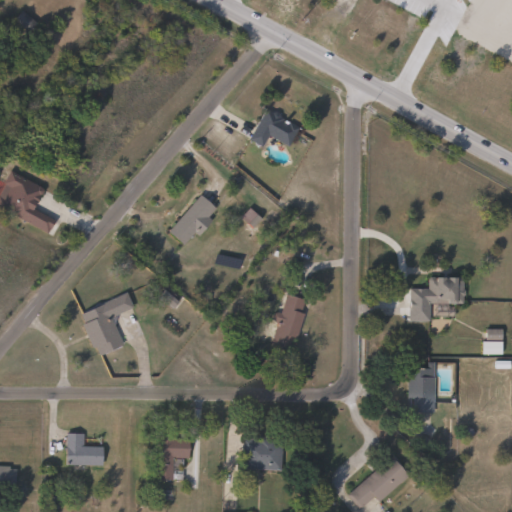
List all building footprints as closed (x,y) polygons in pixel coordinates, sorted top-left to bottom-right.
[(34,24),(24,35),(9,21),(19,11),(34,24)] [(264,109),(270,112),(274,112),(277,114),(278,117),(297,128),(286,147),(267,136),(260,148),(246,140),(264,109)] [(6,171),(40,189),(33,203),(32,203),(29,209),(52,221),(45,234),(0,210),(0,181),(1,182),(6,171)] [(210,219),(196,235),(192,232),(181,245),(165,231),(198,193),(214,207),(206,216),(210,219)] [(461,277),(460,303),(407,302),(407,288),(426,288),(426,276),(441,276),(441,277),(443,277),(443,276),(453,276),(453,277),(461,277)] [(120,344),(97,355),(93,346),(90,348),(79,323),(82,322),(77,313),(122,292),(129,306),(107,316),(120,344)] [(298,312),(302,313),(293,337),(290,336),(284,351),(267,345),(275,323),(272,322),(269,319),(271,312),(275,311),(278,312),(284,293),(302,299),(298,312)] [(499,340),(498,354),(479,353),(480,340),(499,340)] [(426,368),(426,377),(432,377),(431,412),(404,412),(405,367),(426,368)] [(99,446),(99,465),(62,464),(63,432),(81,433),(81,445),(99,446)] [(186,439),(186,458),(170,457),(169,480),(153,479),(155,435),(172,436),(172,438),(186,439)] [(273,437),(273,439),(280,440),(279,470),(240,468),(241,438),(255,439),(255,437),(273,437)] [(405,475),(376,502),(371,496),(359,508),(358,506),(356,508),(344,495),(390,453),(406,472),(404,474),(405,475)] [(13,469),(12,490),(0,489),(0,465),(6,466),(6,468),(13,469)]
